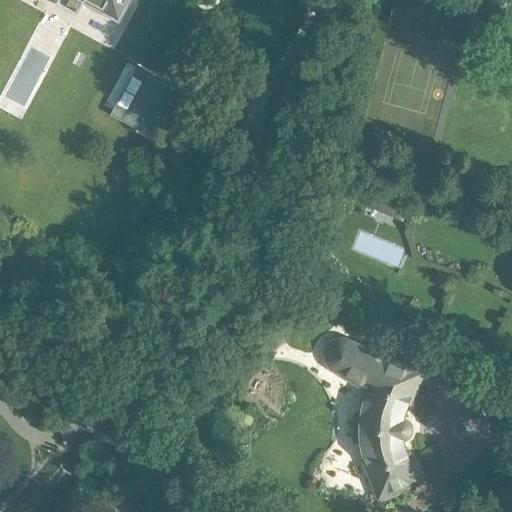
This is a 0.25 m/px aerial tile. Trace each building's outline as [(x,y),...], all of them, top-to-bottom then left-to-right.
[(60,0),(79,10),(81,7),(115,26),(128,0),(60,0)] [(481,0),(480,6),(505,12),(508,0),(481,0)] [(179,86),(154,73),(127,123),(151,136),(179,86)] [(377,208),(384,193),(377,190),(375,194),(370,205),(377,208)] [(408,203),(398,199),(391,214),(402,219),(407,207),(408,203)] [(397,345),(414,353),(421,337),(403,329),(397,345)] [(421,372),(352,342),(349,341),(348,340),(345,340),(344,340),(340,341),(336,343),(334,346),(332,350),(331,352),(331,354),(331,356),(331,359),(332,363),(334,365),(336,367),(371,390),(367,402),(364,414),(363,423),(363,432),(363,441),(365,450),(367,458),(373,476),(377,475),(384,495),(416,483),(409,463),(412,461),(408,449),(405,437),(409,435),(409,422),(405,421),(408,410),(414,397),(410,395),(421,372)]
